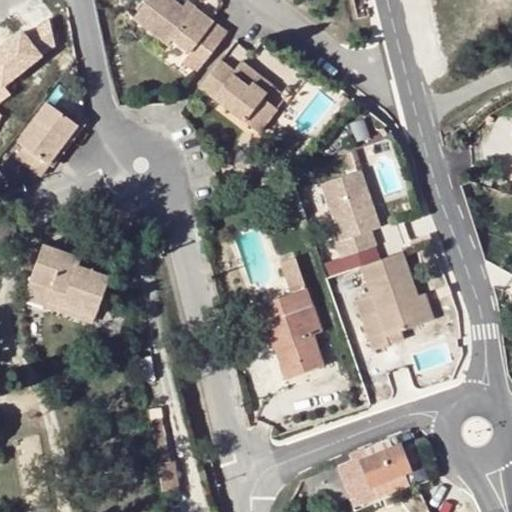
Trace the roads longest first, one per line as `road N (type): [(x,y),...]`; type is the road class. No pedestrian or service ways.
road 1 (residential): [(141,163),(179,218),(238,461),(256,481)]
road 2 (residential): [(419,122),(484,331)]
road 3 (residential): [(79,0),(102,106),(141,163)]
road 4 (residential): [(261,0),(367,74),(406,78)]
road 5 (residential): [(256,481),(273,466),(398,416)]
road 6 (residential): [(141,163),(0,197)]
